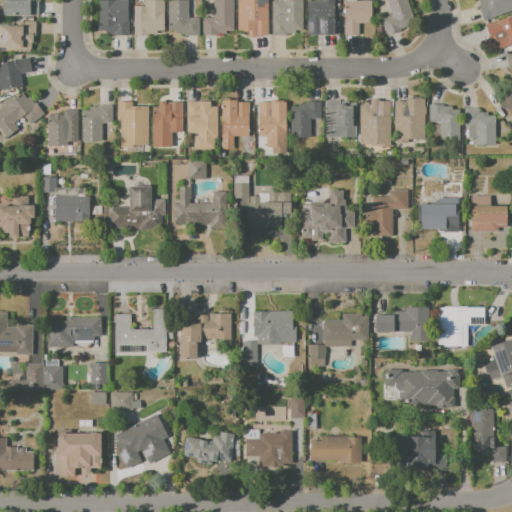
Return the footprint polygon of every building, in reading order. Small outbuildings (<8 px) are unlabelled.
[(36,0),(36,2),(37,2),(37,16),(28,16),(2,17),(1,2),(2,2),(2,0),(36,0)] [(213,0),(232,0),(232,31),(225,31),(225,34),(216,34),(216,36),(202,36),(202,18),(213,18),(213,0)] [(371,2),(371,24),(359,24),(359,36),(344,35),(345,2),(346,2),(346,0),(356,0),(356,2),(371,2)] [(387,36),(381,20),(391,16),(385,0),(406,0),(414,21),(407,24),(408,27),(400,30),(400,31),(387,36)] [(511,11),(482,22),(478,8),(480,7),(477,0),(511,0),(511,11)] [(130,1),(131,37),(117,37),(117,36),(108,36),(108,32),(101,32),(101,1),(130,1)] [(271,20),(271,37),(256,37),(256,35),(248,35),(248,32),(241,32),(241,1),(260,1),(260,20),(271,20)] [(305,32),(297,32),(297,35),(289,35),(289,38),(275,38),(275,3),(285,3),(285,1),(305,1),(305,32)] [(149,2),(166,2),(166,32),(159,32),(159,36),(151,36),(151,37),(136,37),(136,8),(147,8),(147,2),(149,2)] [(171,2),(190,2),(190,20),(201,20),(201,37),(187,38),(187,35),(179,35),(179,32),(171,32),(171,2)] [(337,36),(323,36),(323,25),(310,25),(310,2),(337,3),(336,20),(337,20),(337,36)] [(511,46),(498,52),(493,39),(492,40),(488,27),(511,18),(511,46)] [(0,52),(0,39),(2,39),(2,27),(5,27),(19,27),(19,22),(38,22),(38,37),(36,37),(36,44),(34,44),(34,51),(32,51),(32,53),(0,52)] [(0,64),(32,60),(34,74),(23,76),(25,88),(3,92),(1,81),(0,81),(0,64)] [(511,111),(508,121),(511,122),(511,87),(508,86),(501,108),(511,111)] [(21,131),(9,139),(0,127),(0,112),(25,95),(29,100),(32,98),(37,105),(38,104),(47,116),(33,126),(26,117),(22,120),(23,120),(17,125),(21,131)] [(397,103),(408,103),(408,100),(417,100),(418,99),(423,99),(423,100),(427,101),(427,108),(429,109),(428,116),(427,117),(427,141),(425,141),(424,142),(420,142),(419,140),(410,140),(411,145),(397,145),(397,126),(396,125),(396,120),(397,119),(397,103)] [(372,101),(381,101),(381,103),(393,103),(393,148),(380,148),(380,146),(378,147),(374,148),(373,146),(363,146),(362,107),(365,107),(365,106),(371,105),(373,107),(372,101)] [(236,151),(224,151),(224,125),(223,123),(223,119),(224,118),(224,102),(240,102),(240,104),(252,104),(251,138),(236,138),(236,151)] [(174,149),(155,149),(155,109),(161,109),(161,103),(168,103),(168,106),(170,106),(170,104),(185,104),(185,134),(174,134),(174,149)] [(313,139),(293,139),(293,109),(301,109),(301,105),(309,105),(309,103),(323,103),(323,121),(313,121),(313,139)] [(328,103),(351,103),(351,105),(358,105),(358,139),(328,139),(328,103)] [(120,104),(135,104),(135,108),(151,108),(150,147),(142,146),(142,153),(129,153),(129,149),(123,149),(123,122),(120,122),(120,104)] [(220,140),(200,140),(200,121),(189,121),(189,104),(204,104),(204,105),(212,105),(212,109),(220,109),(220,140)] [(261,104),(276,104),(276,116),(288,116),(288,137),(261,138),(261,104)] [(115,107),(114,125),(104,125),(104,143),(84,142),(85,112),(92,112),(92,109),(100,109),(100,107),(115,107)] [(432,107),(446,107),(446,108),(454,108),(454,111),(462,111),(462,143),(443,143),(443,136),(433,136),(433,126),(442,126),(442,124),(432,124),(432,107)] [(468,128),(467,111),(481,110),(482,115),(490,114),(490,118),(497,117),(498,124),(506,123),(506,138),(497,138),(497,146),(478,147),(478,140),(471,140),(470,128),(468,128)] [(70,148),(50,148),(50,117),(58,117),(58,114),(64,114),(64,111),(80,111),(80,129),(70,129),(70,148)] [(215,194),(228,193),(228,206),(231,206),(231,214),(228,214),(229,230),(212,230),(212,226),(177,227),(177,224),(175,224),(175,205),(182,205),(182,189),(190,189),(190,162),(208,162),(208,181),(193,181),(193,201),(192,201),(192,205),(215,205),(215,194)] [(467,172),(466,185),(453,184),(454,172),(467,172)] [(58,190),(58,194),(43,194),(43,179),(45,179),(45,175),(54,175),(54,179),(58,179),(58,190)] [(236,200),(236,185),(237,185),(237,177),(251,177),(251,200),(236,200)] [(167,201),(167,217),(164,217),(164,231),(141,231),(141,230),(113,230),(113,228),(111,228),(111,209),(132,209),(131,188),(153,188),(153,202),(167,201)] [(58,194),(58,190),(88,190),(88,197),(92,197),(92,223),(57,223),(57,199),(58,199),(58,194)] [(356,213),(356,230),(347,230),(348,244),(343,244),(343,245),(335,245),(335,244),(330,244),(330,235),(324,235),(324,242),(314,242),(314,239),(304,240),(304,214),(311,214),(311,205),(319,205),(320,204),(325,204),(326,205),(332,205),(332,193),(334,191),(339,191),(341,193),(345,192),(345,201),(347,202),(347,207),(349,207),(349,213),(356,213)] [(410,192),(410,211),(395,211),(395,238),(375,238),(375,224),(368,224),(368,199),(391,199),(391,192),(410,192)] [(293,194),(293,215),(284,216),(284,229),(249,230),(249,204),(252,204),(252,198),(261,198),(261,195),(271,195),(271,194),(293,194)] [(36,207),(37,219),(33,219),(33,225),(31,226),(31,238),(21,238),(21,239),(12,239),(11,235),(4,235),(4,228),(0,228),(0,208),(8,208),(15,208),(15,198),(31,198),(31,207),(36,207)] [(509,208),(509,229),(501,229),(501,234),(474,234),(474,198),(492,198),(492,208),(509,208)] [(467,211),(467,227),(460,227),(460,234),(445,234),(445,233),(439,233),(439,230),(420,230),(420,206),(461,206),(461,211),(467,211)] [(487,308),(488,326),(470,326),(471,347),(447,348),(447,346),(441,346),(441,334),(447,334),(447,331),(441,331),(441,318),(443,318),(443,309),(487,308)] [(377,334),(378,317),(388,317),(388,313),(408,313),(408,309),(431,309),(431,343),(414,343),(414,333),(396,333),(396,334),(377,334)] [(117,316),(133,316),(133,331),(155,331),(155,311),(167,311),(167,334),(175,334),(175,341),(168,341),(169,354),(118,355),(117,316)] [(260,368),(245,368),(244,343),(260,343),(260,338),(256,338),(256,327),(255,327),(255,325),(255,313),(295,313),(295,328),(298,328),(298,345),(296,345),(297,358),(285,358),(285,346),(260,346),(260,368)] [(35,357),(19,356),(19,354),(0,354),(0,314),(9,314),(9,328),(19,329),(19,326),(35,327),(35,357)] [(199,361),(182,361),(182,325),(184,325),(184,316),(199,316),(199,320),(200,320),(200,317),(210,317),(210,320),(211,320),(211,316),(233,316),(233,342),(219,342),(218,341),(203,341),(203,344),(199,344),(199,361)] [(326,368),(313,368),(313,346),(326,346),(326,344),(328,344),(328,342),(325,342),(325,325),(326,325),(326,322),(345,322),(345,316),(364,316),(364,318),(370,318),(370,342),(353,342),(353,348),(327,348),(327,361),(327,368),(326,368)] [(104,319),(104,338),(96,338),(96,343),(95,343),(95,345),(92,345),(92,348),(81,348),(81,345),(76,345),(76,348),(50,348),(50,323),(69,323),(69,318),(77,318),(77,319),(104,319)] [(495,347),(511,341),(511,388),(510,389),(506,378),(495,381),(493,373),(490,374),(486,364),(486,362),(498,358),(495,347)] [(45,365),(45,391),(12,391),(12,382),(28,381),(28,365),(45,365)] [(14,377),(14,365),(27,365),(27,377),(14,377)] [(93,365),(109,365),(109,386),(99,386),(99,391),(95,391),(95,386),(93,386),(93,365)] [(66,368),(66,390),(48,391),(47,368),(66,368)] [(387,387),(387,372),(404,372),(404,373),(423,374),(423,372),(440,372),(440,373),(449,373),(449,371),(460,371),(460,376),(461,376),(461,390),(455,390),(455,399),(456,399),(456,409),(450,409),(450,410),(439,410),(439,408),(401,407),(401,391),(390,391),(390,388),(387,387)] [(93,406),(93,394),(108,394),(108,406),(93,406)] [(135,394),(135,412),(113,412),(113,394),(135,394)] [(306,420),(293,420),(292,399),(306,399),(306,420)] [(475,454),(475,411),(496,411),(496,448),(509,448),(509,464),(494,464),(494,454),(475,454)] [(144,463),(129,470),(121,454),(122,454),(117,445),(119,443),(116,437),(159,416),(170,438),(165,441),(172,454),(152,465),(145,451),(139,454),(144,463)] [(452,432),(454,461),(429,463),(429,455),(382,459),(380,433),(426,429),(426,435),(430,435),(430,434),(452,432)] [(294,440),(294,465),(277,465),(277,458),(248,458),(248,431),(261,431),(261,441),(264,441),(264,437),(275,437),(274,440),(294,440)] [(77,478),(73,478),(73,479),(66,479),(66,478),(62,478),(61,457),(60,457),(59,432),(73,432),(73,435),(99,435),(99,436),(103,436),(103,470),(92,470),(92,474),(84,474),(84,470),(76,470),(77,478)] [(221,433),(237,436),(235,446),(236,446),(233,463),(219,461),(219,463),(214,463),(214,467),(198,464),(199,460),(185,458),(189,439),(215,443),(216,436),(221,437),(221,433)] [(363,439),(363,465),(342,465),(342,462),(313,462),(313,443),(323,443),(323,438),(351,438),(351,439),(363,439)] [(0,440),(9,440),(9,452),(36,452),(36,473),(0,473),(0,440)]
